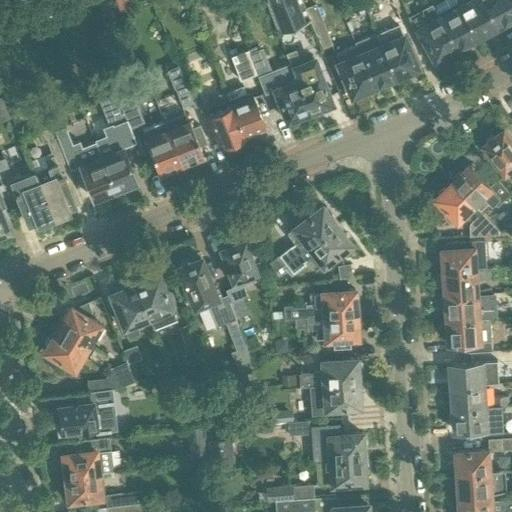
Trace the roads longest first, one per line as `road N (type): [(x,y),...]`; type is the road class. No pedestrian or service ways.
road 1 (residential): [(0,286),(389,127)]
road 2 (residential): [(411,511),(389,127)]
road 3 (residential): [(22,511),(0,345)]
road 4 (residential): [(389,127),(511,69)]
